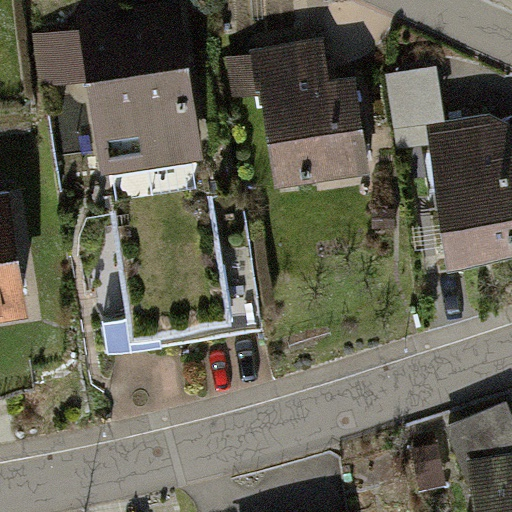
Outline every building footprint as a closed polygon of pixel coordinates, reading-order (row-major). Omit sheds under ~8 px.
[(182,0),(139,0),(80,9),(103,170),(108,170),(131,333),(234,315),(215,192),(202,187),(197,154),(205,152),(182,0)] [(88,76),(80,24),(33,31),(41,84),(88,76)] [(325,33),(252,44),(252,49),(227,53),(233,92),(263,88),(277,177),(372,162),(357,67),(331,71),(325,33)] [(511,115),(493,107),(427,118),(449,257),(511,246),(511,115)] [(10,178),(0,179),(0,309),(30,304),(10,178)] [(447,422),(475,483),(477,511),(511,511),(511,403),(508,395),(447,422)]
